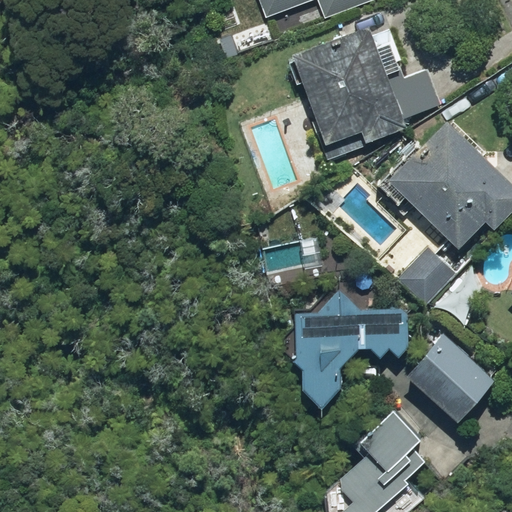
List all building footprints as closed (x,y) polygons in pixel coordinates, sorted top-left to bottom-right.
[(263,0),(269,15),(309,0),(320,0),(327,17),(370,0),(263,0)] [(396,82),(391,69),(405,64),(391,29),(377,34),(374,24),(300,53),(332,136),(361,125),(368,143),(413,126),(409,116),(446,102),(432,68),(396,82)] [(511,175),(451,117),(393,176),(463,244),(490,217),(498,226),(511,211),(511,175)] [(427,301),(457,269),(433,246),(403,278),(427,301)] [(321,307),(300,307),(300,357),(308,357),(308,383),(325,400),(345,381),(345,361),(362,344),(375,345),(384,353),(393,344),(401,353),(410,344),(411,307),(364,307),(343,285),(321,307)] [(499,375),(446,329),(410,371),(463,417),(499,375)] [(426,436),(398,402),(357,435),(371,452),(342,475),(358,495),(339,510),(340,511),(381,511),(377,506),(414,477),(410,472),(428,458),(416,443),(426,436)]
